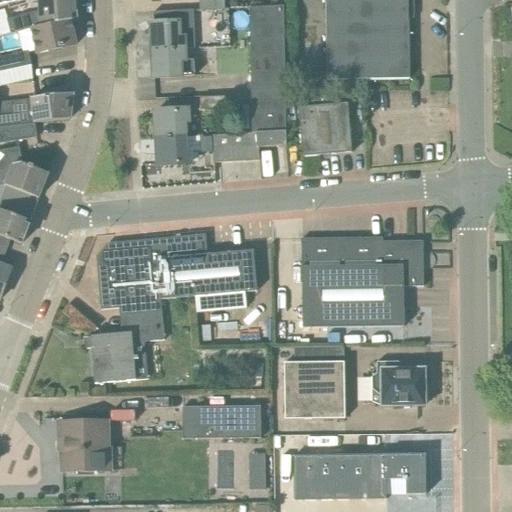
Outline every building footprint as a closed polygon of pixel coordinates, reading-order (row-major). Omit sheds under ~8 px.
[(30,29),(76,17),(75,0),(39,0),(37,1),(37,11),(19,16),(8,18),(11,33),(30,29)] [(198,0),(199,10),(224,9),(223,0),(198,0)] [(326,0),(327,81),(410,80),(408,0),(326,0)] [(253,134),(286,132),(284,7),(250,8),(253,134)] [(76,17),(30,29),(35,54),(76,46),(71,21),(76,19),(76,17)] [(152,52),(186,50),(186,38),(181,39),(180,24),(151,25),(152,52)] [(186,50),(152,52),(153,78),(195,77),(194,62),(187,62),(186,50)] [(0,57),(0,72),(8,71),(31,65),(28,51),(0,57)] [(0,127),(34,123),(70,119),(72,94),(0,102),(0,127)] [(201,111),(227,110),(227,97),(200,98),(201,111)] [(303,158),(353,154),(348,104),(299,108),(303,158)] [(156,139),(186,138),(185,123),(190,123),(189,111),(155,113),(156,139)] [(34,123),(0,127),(0,145),(37,138),(34,123)] [(286,132),(253,134),(212,136),(214,164),(260,162),(258,149),(287,146),(286,132)] [(186,138),(156,139),(158,166),(192,165),(191,153),(187,153),(186,138)] [(38,198),(47,175),(24,166),(19,148),(6,150),(7,161),(4,171),(0,171),(0,186),(5,186),(38,198)] [(0,186),(0,210),(30,221),(38,198),(5,186),(0,186)] [(0,236),(9,240),(21,244),(30,221),(0,210),(0,236)] [(0,236),(0,298),(11,270),(0,263),(0,262),(9,240),(0,236)] [(156,260),(207,255),(206,236),(107,244),(96,257),(101,311),(121,309),(121,316),(162,313),(161,301),(156,260)] [(383,243),(383,239),(301,240),(303,329),(404,328),(404,288),(424,288),(423,258),(415,258),(415,242),(383,243)] [(257,292),(253,252),(207,255),(156,260),(161,301),(257,292)] [(162,313),(121,316),(123,334),(91,337),(95,385),(136,381),(133,344),(165,341),(164,327),(163,327),(162,313)] [(398,370),(397,363),(376,363),(376,375),(381,375),(382,407),(425,407),(424,370),(398,370)] [(285,421),(345,420),(344,364),(284,364),(285,421)] [(262,365),(251,365),(251,389),(261,389),(262,365)] [(183,440),(261,439),(260,407),(182,408),(183,440)] [(108,449),(108,423),(59,424),(60,441),(62,441),(62,472),(103,471),(103,450),(108,449)] [(270,487),(270,452),(255,452),(254,487),(270,487)] [(425,455),(385,456),(386,481),(406,481),(406,496),(426,495),(425,455)] [(386,501),(386,481),(385,456),(294,457),(294,502),(386,501)]
